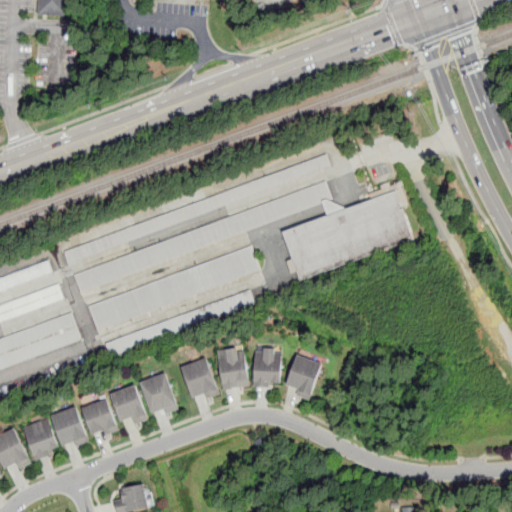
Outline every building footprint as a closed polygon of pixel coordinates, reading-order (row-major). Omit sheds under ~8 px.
[(69,0),(37,0),(37,14),(69,15),(69,0)] [(65,251),(70,262),(332,165),(327,153),(65,251)] [(75,274),(83,292),(332,199),(325,180),(75,274)] [(282,231),(300,279),(413,238),(396,190),(282,231)] [(89,305),(98,329),(263,269),(254,244),(89,305)] [(0,277),(0,291),(54,272),(50,259),(0,277)] [(0,305),(0,323),(66,298),(60,283),(0,305)] [(105,344),(111,357),(256,303),(250,289),(105,344)] [(0,338),(0,369),(82,339),(73,311),(0,338)] [(218,350),(225,389),(251,385),(245,345),(218,350)] [(256,350),(264,350),(264,346),(275,347),(276,350),(282,351),(281,382),(273,382),(272,386),(253,385),(256,350)] [(300,348),(309,352),(308,357),(323,363),(310,398),(297,393),(298,388),(286,383),(300,348)] [(181,366),(207,357),(220,392),(207,396),(203,393),(194,396),(181,366)] [(141,382),(166,372),(180,409),(171,411),(172,414),(169,415),(168,413),(166,413),(164,408),(151,411),(141,382)] [(111,393),(136,383),(150,418),(141,421),(142,426),(137,427),(135,423),(134,423),(132,415),(121,419),(111,393)] [(83,407),(108,398),(119,429),(106,433),(104,429),(92,434),(83,407)] [(52,414),(77,406),(90,440),(77,444),(75,440),(63,444),(52,414)] [(24,426),(49,417),(59,445),(52,448),(50,454),(37,460),(24,426)] [(0,455),(0,434),(15,427),(33,461),(20,467),(16,463),(6,467),(0,455)] [(115,500),(117,511),(128,511),(138,510),(143,510),(149,507),(155,505),(152,491),(147,492),(144,482),(122,488),(123,496),(121,498),(115,500)]
